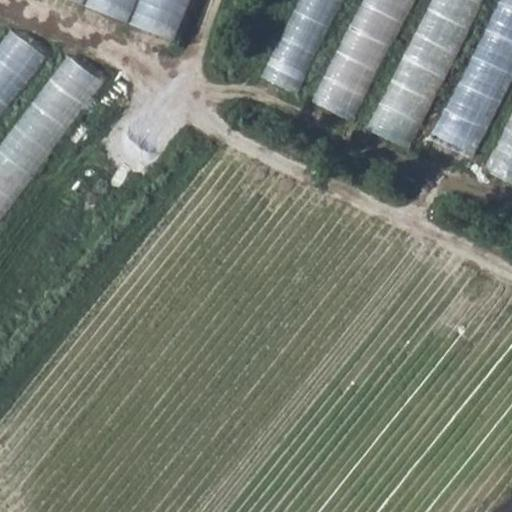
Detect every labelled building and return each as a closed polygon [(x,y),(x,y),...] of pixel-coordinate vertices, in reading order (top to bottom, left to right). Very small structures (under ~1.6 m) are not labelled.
[(81,0),(198,38),(210,0),(81,0)] [(367,0),(320,100),(362,120),(418,0),(367,0)] [(435,0),(374,128),(413,147),(483,0),(435,0)] [(6,22),(0,30),(0,112),(44,48),(6,22)] [(0,220),(100,72),(63,47),(0,139),(0,220)]
